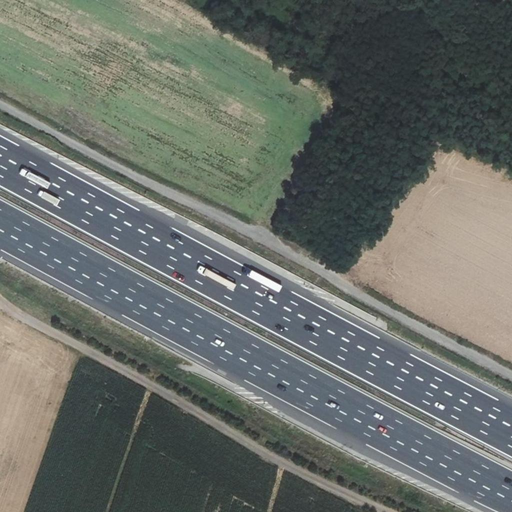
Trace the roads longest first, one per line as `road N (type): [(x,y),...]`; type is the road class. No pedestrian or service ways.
road 1 (motorway): [(511,433),(0,160)]
road 2 (track): [(0,105),(327,271),(356,295),(511,376)]
road 3 (motorway): [(0,224),(511,495)]
road 4 (track): [(389,511),(282,462),(0,302)]
